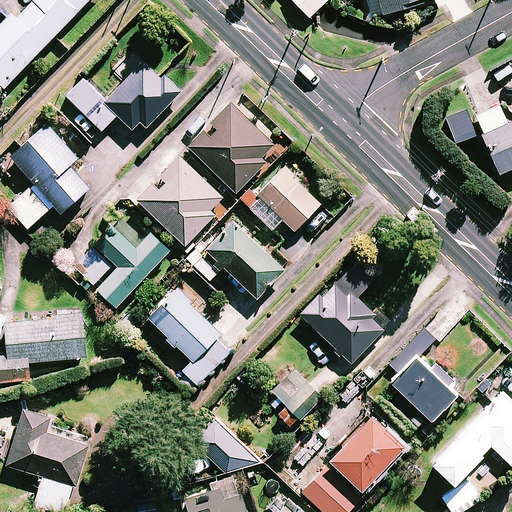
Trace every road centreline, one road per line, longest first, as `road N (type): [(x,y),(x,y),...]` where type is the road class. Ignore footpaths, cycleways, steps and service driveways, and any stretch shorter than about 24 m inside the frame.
road 1 (secondary): [(511,287),(342,124)]
road 2 (residential): [(511,14),(399,76),(342,124)]
road 3 (secondary): [(342,124),(211,0)]
